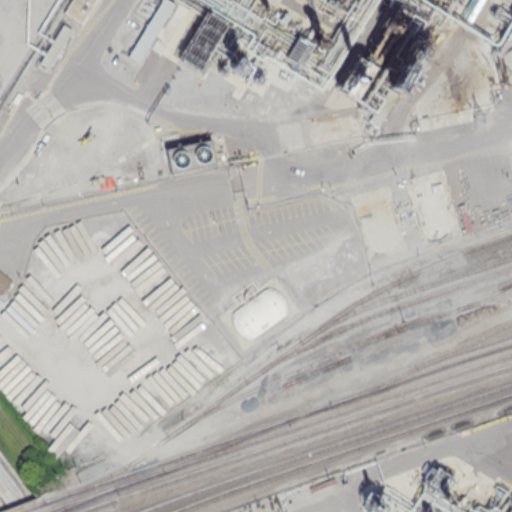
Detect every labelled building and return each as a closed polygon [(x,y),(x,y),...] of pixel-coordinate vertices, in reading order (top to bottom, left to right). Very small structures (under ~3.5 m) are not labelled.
[(65,11),(71,0),(96,0),(83,22),(65,11)] [(161,0),(126,54),(138,62),(175,5),(167,0),(161,0)] [(48,68),(39,62),(62,24),(72,30),(48,68)] [(181,65),(206,71),(214,41),(208,39),(209,33),(191,28),(181,65)] [(338,84),(354,97),(374,71),(359,59),(338,84)] [(172,173),(167,148),(211,138),(216,163),(172,173)] [(0,293),(11,283),(0,272),(0,293)]
